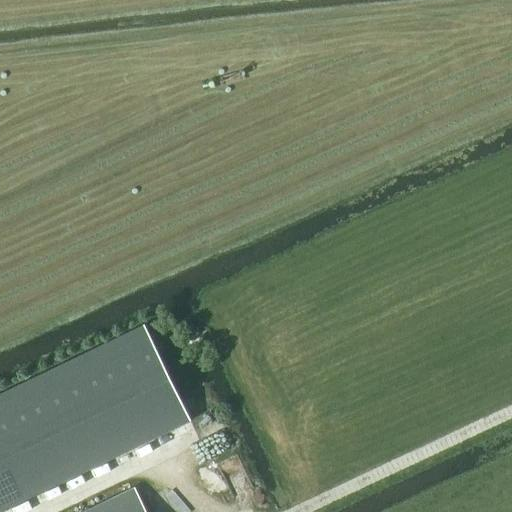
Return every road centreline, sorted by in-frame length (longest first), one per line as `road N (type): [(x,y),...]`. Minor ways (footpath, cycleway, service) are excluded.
road 1 (track): [(299,511),(511,412)]
road 2 (track): [(38,511),(143,462),(228,511)]
